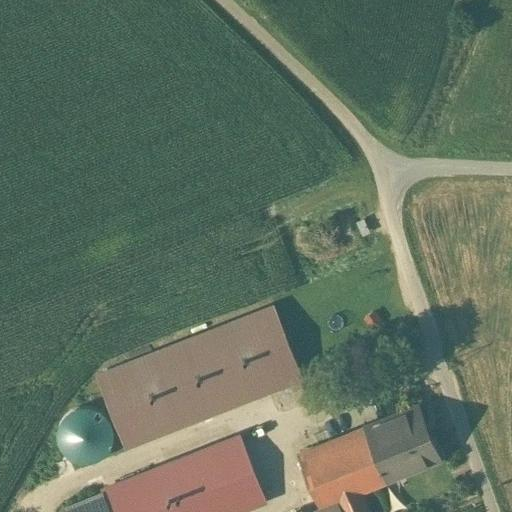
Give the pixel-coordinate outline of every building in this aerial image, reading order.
[(272,305),(96,375),(125,447),(301,378),(272,305)] [(405,324),(401,321),(394,329),(402,336),(409,328),(405,324)] [(429,435),(416,404),(394,413),(395,416),(397,415),(418,466),(440,456),(431,434),(429,435)] [(58,440),(62,450),(69,457),(77,461),(87,463),(96,461),(104,456),(111,446),(114,435),(111,423),(104,413),(94,408),(82,407),(70,411),(62,418),(58,429),(58,440)] [(363,428),(314,448),(337,500),(341,511),(368,511),(361,494),(359,490),(385,480),(385,481),(386,481),(386,479),(418,466),(397,415),(395,416),(394,413),(363,426),(363,428)] [(240,436),(101,490),(102,493),(109,511),(235,511),(265,500),(240,436)] [(337,500),(314,448),(297,455),(320,507),(337,500)] [(381,511),(371,489),(361,494),(368,511),(381,511)] [(109,511),(102,493),(62,508),(63,511),(109,511)] [(341,511),(337,500),(320,507),(311,511),(341,511)]
